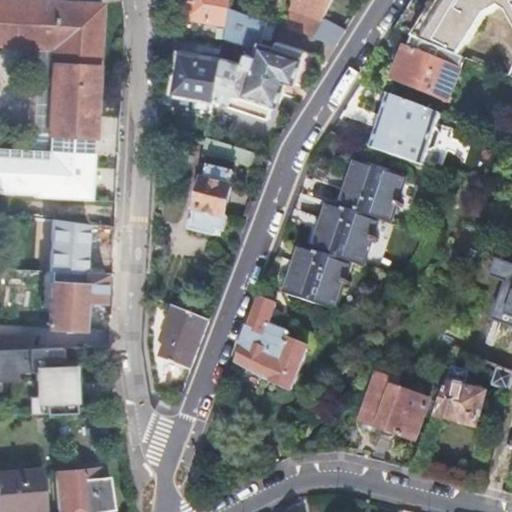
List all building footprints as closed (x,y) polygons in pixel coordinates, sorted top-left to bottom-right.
[(15,0),(0,0),(0,43),(57,47),(53,143),(0,140),(0,189),(93,195),(104,6),(15,0)] [(191,0),(188,17),(228,24),(230,9),(231,0),(191,0)] [(294,0),(285,28),(312,36),(319,17),(325,19),(331,6),(334,0),(294,0)] [(511,0),(414,0),(396,27),(416,36),(464,56),(489,12),(504,0),(505,0),(511,12),(511,0)] [(315,37),(337,44),(353,19),(331,6),(325,19),(315,37)] [(230,9),(228,24),(226,34),(254,39),(258,19),(258,17),(257,17),(230,9)] [(252,45),(239,108),(270,117),(275,104),(279,105),(288,79),(297,82),(307,51),(276,41),(274,47),(264,43),(271,23),(258,19),(254,39),(252,45)] [(221,61),(217,88),(233,94),(229,105),(239,108),(252,45),(254,39),(226,34),(226,37),(250,44),(243,64),(222,57),(221,61)] [(468,57),(464,56),(416,36),(412,46),(410,45),(396,79),(452,101),(465,67),(465,65),(468,57)] [(178,90),(215,97),(217,88),(221,61),(183,54),(178,90)] [(347,107),(338,130),(464,170),(470,153),(476,129),(436,117),(439,106),(393,90),(390,98),(360,88),(350,103),(347,107)] [(253,166),(256,155),(231,148),(211,141),(210,144),(207,152),(253,166)] [(511,154),(499,183),(511,187),(511,154)] [(357,157),(340,204),(380,217),(390,221),(407,174),(357,157)] [(193,205),(189,226),(212,231),(213,225),(222,227),(227,211),(221,210),(232,169),(207,164),(196,205),(193,205)] [(340,204),(330,201),(313,248),(355,262),(362,265),(380,217),(340,204)] [(56,221),(53,272),(90,273),(93,225),(56,221)] [(313,248),(302,245),(285,293),(336,312),(355,262),(313,248)] [(511,264),(495,259),(489,279),(503,283),(491,321),(511,328),(511,264)] [(53,272),(49,326),(84,327),(86,301),(104,302),(106,274),(90,273),(53,272)] [(247,332),(235,364),(292,386),(306,348),(286,341),(289,332),(268,324),(275,303),(260,298),(247,332)] [(209,320),(175,307),(166,332),(171,334),(162,360),(189,370),(204,332),(209,320)] [(0,338),(0,350),(30,349),(29,338),(0,338)] [(484,350),(468,344),(465,353),(481,359),(484,350)] [(30,349),(0,350),(0,390),(1,391),(1,382),(0,376),(12,376),(12,381),(30,381),(30,372),(35,371),(35,380),(44,380),(45,396),(36,397),(37,414),(50,413),(76,412),(74,367),(64,368),(63,348),(30,349)] [(511,369),(504,367),(499,387),(511,389),(511,369)] [(379,374),(363,421),(382,428),(381,432),(398,437),(399,433),(418,440),(432,401),(400,390),(403,381),(379,374)] [(44,380),(35,380),(36,397),(45,396),(44,380)] [(448,383),(437,417),(482,432),(496,399),(448,383)] [(101,468),(56,472),(56,474),(60,510),(59,511),(72,511),(71,507),(85,505),(86,511),(98,511),(105,511),(102,477),(101,468)] [(41,472),(0,475),(0,511),(35,511),(44,510),(41,472)] [(102,477),(105,511),(114,509),(111,476),(102,477)]
